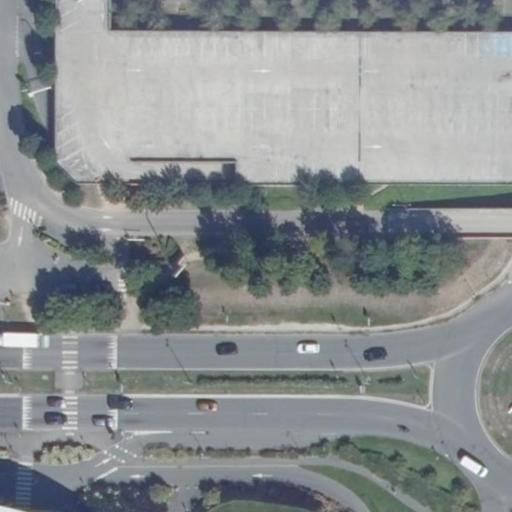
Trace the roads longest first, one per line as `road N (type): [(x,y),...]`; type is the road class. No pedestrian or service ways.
road 1 (unclassified): [(1,0),(10,145),(20,177),(33,197),(88,223),(511,222)]
road 2 (primary): [(470,338),(354,354),(0,354)]
road 3 (primary): [(0,414),(364,415),(466,439)]
road 4 (unclassified): [(6,261),(71,278),(126,281)]
